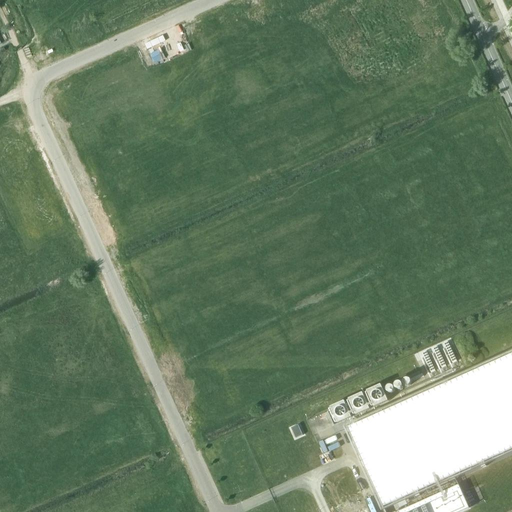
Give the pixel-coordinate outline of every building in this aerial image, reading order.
[(445,346),(441,348),(449,365),(453,363),(445,346)] [(434,350),(430,352),(438,370),(442,368),(434,350)] [(511,354),(348,428),(385,511),(461,511),(469,508),(454,476),(511,450),(511,354)] [(423,356),(419,357),(427,375),(431,373),(423,356)] [(369,391),(376,407),(390,400),(383,384),(369,391)] [(357,415),(371,409),(364,393),(350,399),(357,415)] [(340,423),(353,417),(346,400),(332,406),(340,423)] [(303,435),(298,425),(292,428),(296,438),(303,435)]
